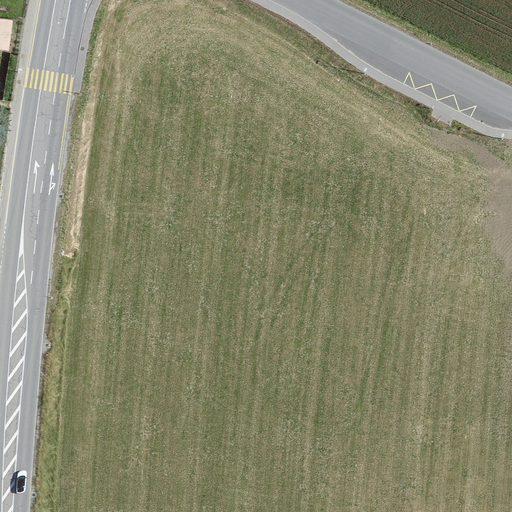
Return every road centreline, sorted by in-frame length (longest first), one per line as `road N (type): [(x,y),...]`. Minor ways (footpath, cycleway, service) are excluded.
road 1 (primary): [(62,0),(24,272),(7,511)]
road 2 (tertiary): [(511,108),(297,0)]
